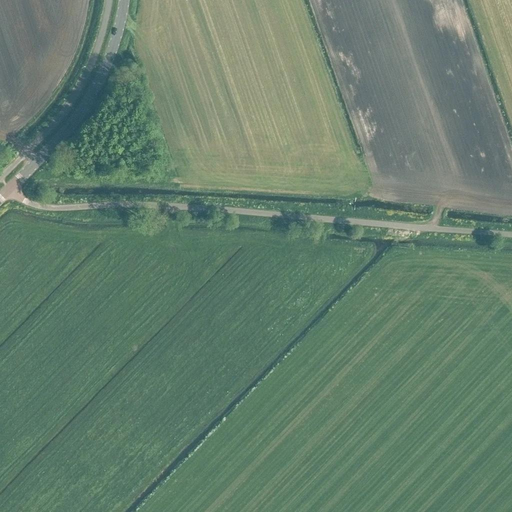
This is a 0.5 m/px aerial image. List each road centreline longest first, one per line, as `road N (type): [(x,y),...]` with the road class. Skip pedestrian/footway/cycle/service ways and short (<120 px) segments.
road 1 (unclassified): [(511,232),(66,209),(8,195)]
road 2 (tertiary): [(8,195),(84,114),(106,73),(125,0)]
